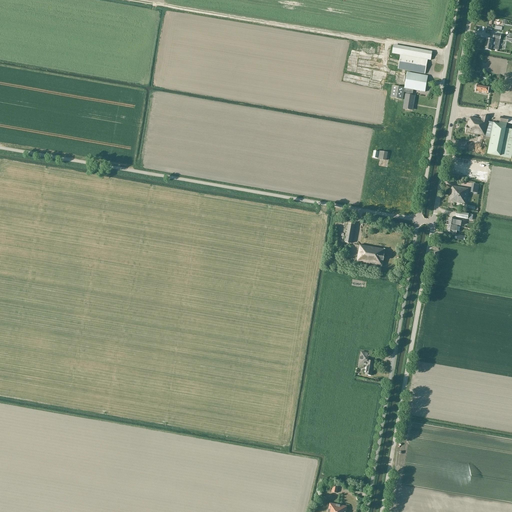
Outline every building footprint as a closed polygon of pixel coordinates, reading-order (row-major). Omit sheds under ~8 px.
[(491,51),(491,49),(498,50),(499,42),(500,42),(500,39),(500,36),(494,35),(493,41),(487,40),(486,50),(491,51)] [(431,61),(431,55),(432,52),(394,45),(392,54),(401,55),(398,69),(425,74),(428,60),(431,61)] [(425,92),(426,84),(428,76),(407,73),(405,88),(393,86),(390,98),(402,100),(404,92),(406,93),(406,95),(403,109),(412,110),(415,96),(412,96),(413,90),(425,92)] [(490,94),(491,88),(477,85),(476,92),(490,94)] [(494,123),(489,122),(490,117),(482,116),(481,119),(470,117),(470,121),(468,121),(468,126),(467,126),(466,132),(491,137),(487,154),(500,156),(511,159),(511,155),(511,129),(505,128),(506,126),(507,123),(507,124),(511,124),(511,119),(509,119),(500,117),(499,122),(498,124),(494,123)] [(465,205),(468,189),(451,187),(449,202),(465,205)] [(462,220),(452,219),(449,218),(448,225),(454,226),(457,227),(457,226),(461,227),(462,220)] [(348,224),(345,242),(352,243),(355,225),(348,224)] [(457,227),(454,226),(448,225),(447,232),(449,232),(449,234),(452,234),(452,235),(455,236),(455,240),(464,241),(465,237),(456,235),(456,233),(456,231),(459,232),(460,227),(457,227)] [(362,263),(382,266),(383,261),(384,255),(384,250),(385,250),(384,249),(359,245),(356,262),(362,263)] [(366,366),(365,374),(371,375),(374,362),(368,361),(369,354),(361,352),(358,365),(366,366)] [(330,503),(328,511),(346,511),(347,507),(330,503)]
